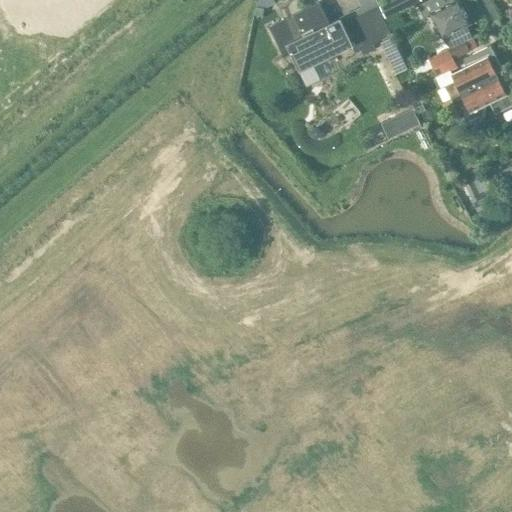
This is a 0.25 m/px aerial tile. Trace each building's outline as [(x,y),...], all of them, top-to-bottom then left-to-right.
[(392,0),(380,6),(385,18),(406,8),(405,6),(418,0),(392,0)] [(454,0),(428,0),(418,5),(423,16),(430,12),(436,25),(441,35),(444,34),(450,47),(472,37),(465,24),(469,23),(458,0),(456,0),(455,0),(454,0)] [(377,8),(344,24),(340,18),(329,24),(319,3),(270,27),(284,54),(289,51),(299,72),(354,45),(356,50),(389,34),(377,8)] [(0,33),(14,26),(3,6),(0,7),(0,33)] [(391,37),(380,43),(396,74),(406,68),(407,68),(391,37)] [(14,41),(0,48),(0,73),(7,87),(35,73),(36,76),(49,69),(47,66),(59,60),(47,38),(20,52),(14,41)] [(473,38),(449,50),(455,61),(479,50),(473,38)] [(450,100),(496,76),(494,73),(501,69),(490,45),(463,59),(467,67),(451,74),(455,81),(448,85),(446,90),(450,99),(450,100)] [(436,76),(456,67),(448,50),(429,59),(436,76)] [(450,99),(441,104),(450,121),(459,116),(463,121),(469,124),(475,124),(481,121),(484,116),(485,111),(485,106),(484,104),(489,102),(495,114),(511,105),(511,91),(508,82),(501,86),(496,76),(450,100),(450,99)] [(412,108),(381,124),(389,139),(420,124),(412,108)] [(511,164),(502,169),(508,183),(511,180),(511,164)] [(319,445),(309,459),(318,464),(327,450),(319,445)]
